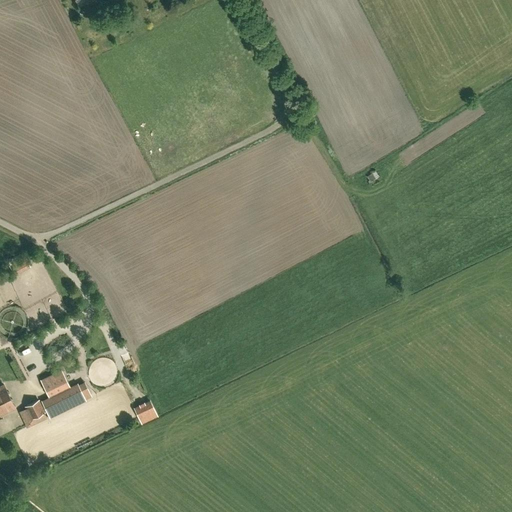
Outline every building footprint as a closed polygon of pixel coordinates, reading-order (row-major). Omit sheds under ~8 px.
[(370,181),(379,177),(376,170),(367,175),(370,181)] [(27,258),(10,263),(14,273),(30,267),(27,258)] [(78,384),(75,386),(64,391),(63,391),(42,401),(48,413),(49,417),(82,401),(85,399),(91,396),(84,382),(78,385),(78,384)] [(4,385),(0,386),(0,414),(15,407),(4,385)] [(45,412),(39,399),(24,406),(30,419),(45,412)] [(147,420),(139,404),(133,407),(141,423),(147,420)]
